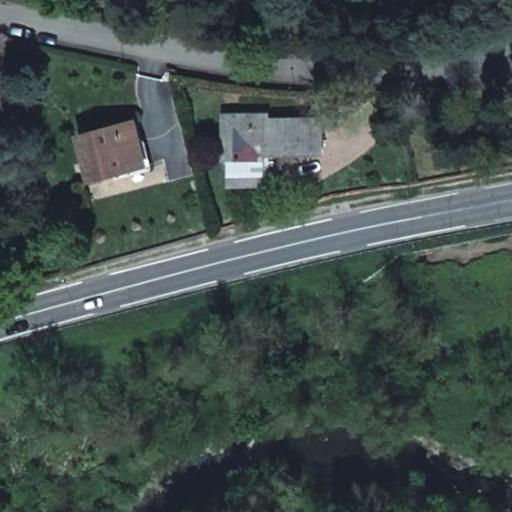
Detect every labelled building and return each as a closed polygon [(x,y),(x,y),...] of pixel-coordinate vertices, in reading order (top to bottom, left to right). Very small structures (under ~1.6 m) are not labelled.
[(264,148),(286,148),(324,149),(326,119),(271,119),(272,114),(226,114),(226,159),(233,159),(233,181),(263,182),(264,148)] [(125,171),(124,166),(147,159),(136,120),(82,135),(95,179),(125,171)] [(286,148),(264,148),(263,182),(286,154),(286,148)] [(124,166),(125,171),(148,164),(147,159),(124,166)] [(85,248),(90,266),(117,258),(113,240),(85,248)]
